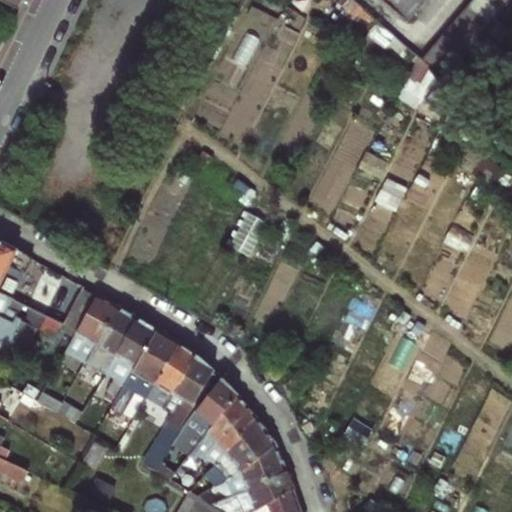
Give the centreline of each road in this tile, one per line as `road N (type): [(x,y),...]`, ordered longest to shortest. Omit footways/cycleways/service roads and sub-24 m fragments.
road 1 (residential): [(316,511),(293,447),(235,371),(143,304),(0,225)]
road 2 (tertiary): [(0,109),(52,0)]
